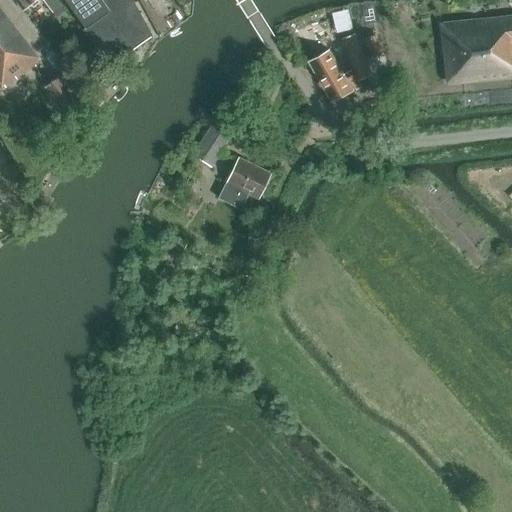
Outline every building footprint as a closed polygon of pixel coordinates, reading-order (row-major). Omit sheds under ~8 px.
[(16,0),(25,11),(39,0),(42,0),(53,13),(61,7),(55,0),(16,0)] [(131,53),(154,36),(134,0),(67,0),(88,28),(85,30),(107,58),(126,44),(131,53)] [(0,85),(4,90),(41,61),(0,7),(0,85)] [(53,13),(53,14),(60,23),(68,17),(61,7),(53,13)] [(511,16),(444,24),(450,83),(511,76),(511,16)] [(371,75),(355,34),(343,39),(360,80),(371,75)] [(378,35),(363,39),(369,57),(384,53),(378,35)] [(348,73),(344,76),(330,51),(310,63),(332,101),(359,89),(351,74),(350,75),(348,73)] [(60,76),(47,87),(73,120),(94,103),(69,73),(62,78),(60,76)] [(194,156),(212,167),(234,134),(215,122),(194,156)] [(239,159),(227,184),(219,200),(240,210),(248,194),(259,199),(272,175),(239,159)]
